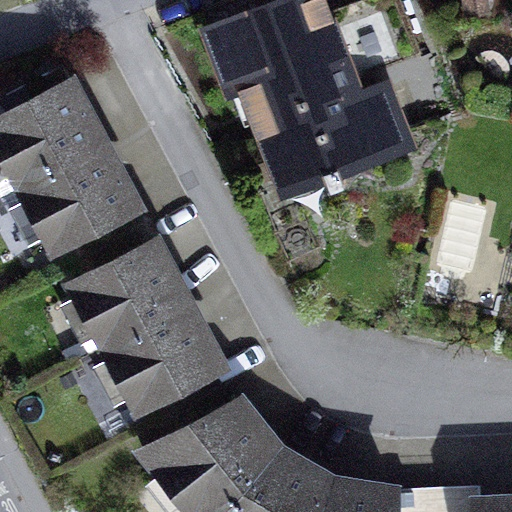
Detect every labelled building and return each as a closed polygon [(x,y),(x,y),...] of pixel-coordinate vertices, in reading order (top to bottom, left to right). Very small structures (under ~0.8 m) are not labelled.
[(372,91),(359,96),(326,9),(323,0),(283,0),(207,29),(232,93),(258,82),(271,117),(258,122),(280,179),(325,162),(329,171),(324,173),(328,185),(331,192),(344,187),(375,158),(409,145),(386,86),(372,91)] [(361,58),(415,38),(400,0),(349,0),(340,4),(361,58)] [(466,0),(469,11),(486,8),(484,0),(466,0)] [(366,73),(420,53),(415,38),(361,58),(340,4),(326,9),(359,96),(372,91),(366,73)] [(0,181),(14,174),(21,187),(105,143),(64,65),(7,95),(15,111),(0,118),(0,181)] [(258,122),(271,117),(258,82),(232,93),(245,127),(258,122)] [(47,236),(54,249),(138,205),(105,143),(21,187),(28,200),(47,236)] [(288,200),(328,185),(324,173),(329,171),(325,162),(280,179),(288,200)] [(28,245),(47,236),(28,200),(10,210),(28,245)] [(156,240),(72,284),(79,296),(99,335),(105,346),(189,301),(156,240)] [(82,344),(99,335),(79,296),(61,305),(82,344)] [(132,396),(138,408),(222,363),(189,301),(105,346),(111,357),(132,396)] [(407,335),(410,322),(323,303),(304,314),(407,335)] [(114,406),(132,396),(111,357),(93,366),(114,406)] [(241,398),(144,450),(162,473),(189,507),(192,511),(223,511),(279,447),(241,398)] [(279,447),(223,511),(320,511),(333,478),(279,447)] [(167,511),(183,511),(189,507),(162,473),(146,485),(167,511)] [(394,511),(394,488),(333,478),(320,511),(394,511)] [(511,511),(511,497),(477,499),(477,511),(511,511)]
